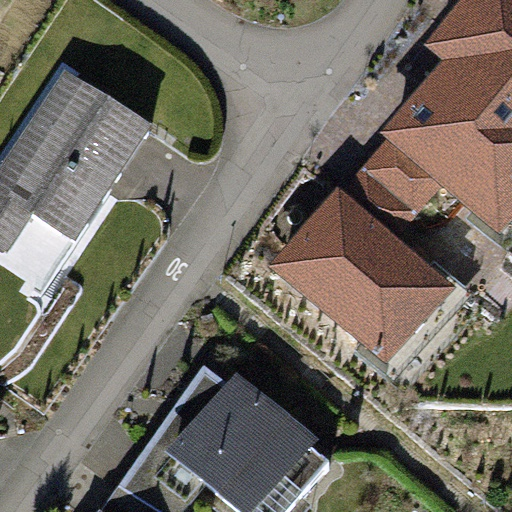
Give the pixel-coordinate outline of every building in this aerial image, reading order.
[(511,0),(501,0),(452,62),(471,77),(511,109),(511,0)] [(511,109),(471,77),(410,153),(511,233),(511,109)] [(154,135),(69,79),(0,182),(0,211),(8,200),(78,247),(154,135)] [(447,296),(345,206),(286,273),(388,363),(447,296)] [(224,405),(206,388),(131,496),(152,511),(188,511),(211,488),(238,511),(298,511),(332,472),(237,389),(224,405)] [(152,511),(131,496),(119,511),(152,511)]
